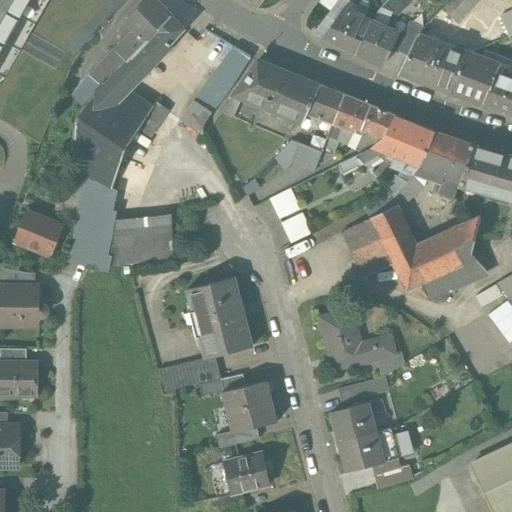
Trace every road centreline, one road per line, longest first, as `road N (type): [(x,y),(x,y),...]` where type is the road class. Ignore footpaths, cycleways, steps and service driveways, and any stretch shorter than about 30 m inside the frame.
road 1 (residential): [(242,233),(271,283),(330,511)]
road 2 (residential): [(511,138),(273,41)]
road 3 (residential): [(51,511),(61,464),(64,283)]
